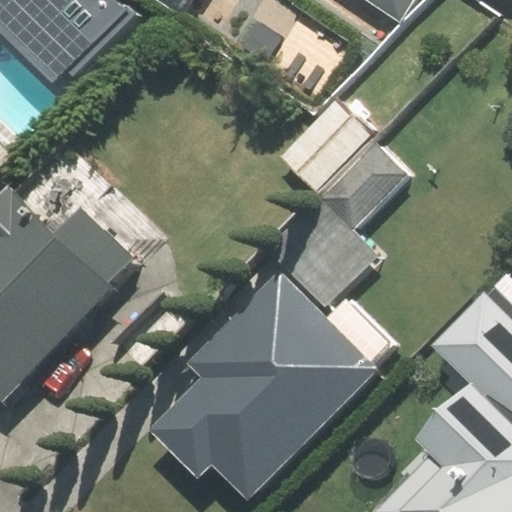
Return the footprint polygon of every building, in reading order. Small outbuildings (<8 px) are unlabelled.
[(68,0),(0,0),(0,29),(16,48),(68,0)] [(511,0),(486,0),(511,18),(511,0)] [(354,104),(297,157),(365,230),(422,178),(354,104)] [(142,274),(69,204),(45,229),(12,197),(0,208),(0,412),(4,416),(142,274)] [(384,270),(338,221),(167,379),(183,396),(146,430),(200,488),(215,473),(251,511),(416,358),(357,294),(384,270)] [(511,511),(511,378),(380,505),(387,511),(511,511)]
